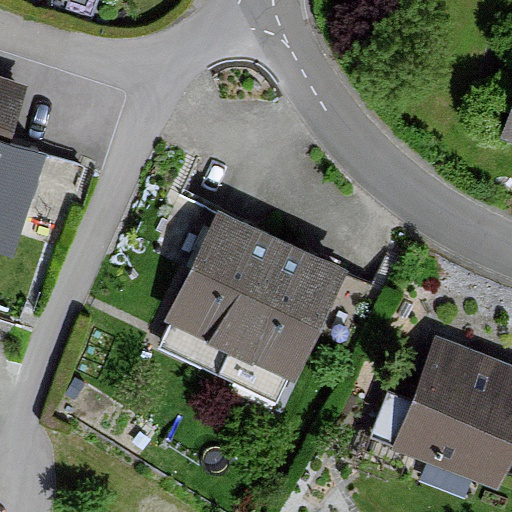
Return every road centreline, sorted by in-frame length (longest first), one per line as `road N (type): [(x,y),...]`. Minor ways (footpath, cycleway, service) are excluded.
road 1 (residential): [(149,96),(39,365),(6,511)]
road 2 (residential): [(260,0),(345,144),(441,222),(511,254)]
road 3 (residential): [(0,49),(149,96)]
road 4 (residential): [(239,0),(149,96)]
